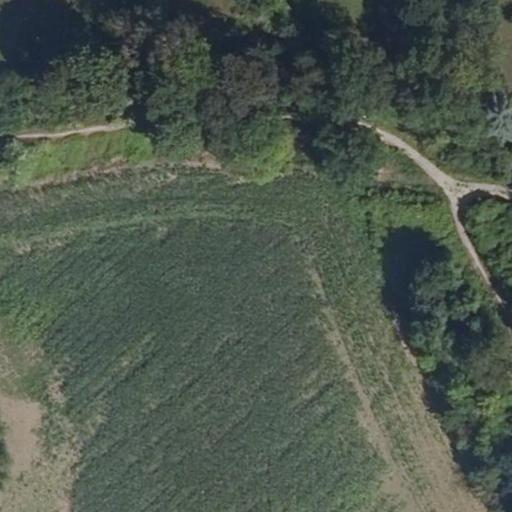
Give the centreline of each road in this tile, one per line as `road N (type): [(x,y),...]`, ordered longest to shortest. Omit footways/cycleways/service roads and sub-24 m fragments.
road 1 (track): [(0,146),(173,119),(348,116)]
road 2 (track): [(348,116),(462,195)]
road 3 (track): [(297,0),(348,116)]
